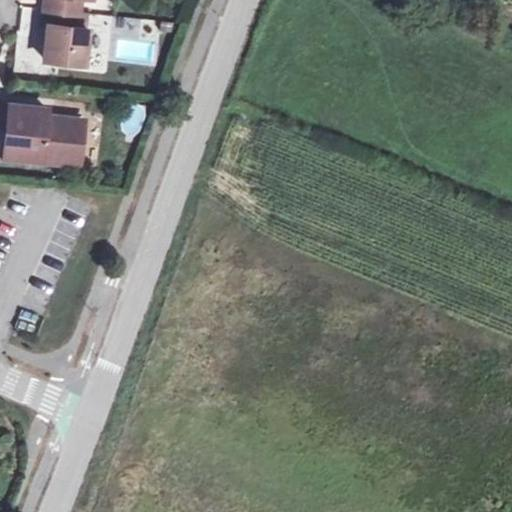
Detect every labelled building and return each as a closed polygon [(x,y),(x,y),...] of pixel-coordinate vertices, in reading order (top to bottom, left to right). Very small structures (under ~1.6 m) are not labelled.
[(43,0),(43,6),(77,10),(78,0),(43,0)] [(77,10),(43,6),(41,23),(47,24),(44,57),(84,61),(87,27),(76,26),(77,10)] [(76,26),(87,27),(88,11),(77,10),(76,26)] [(82,119),(44,115),(45,107),(9,103),(3,155),(76,164),(82,119)] [(511,511),(511,341),(199,226),(75,511),(511,511)]
